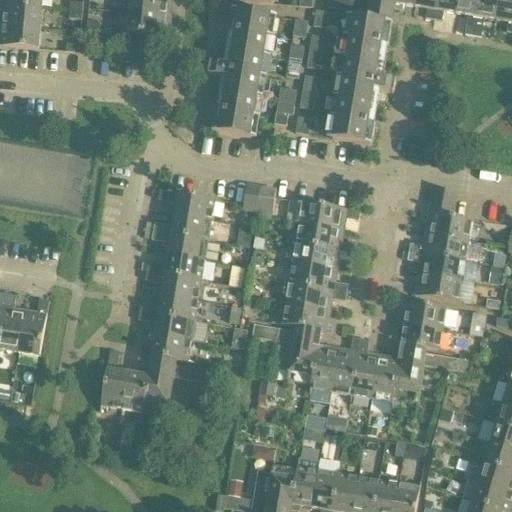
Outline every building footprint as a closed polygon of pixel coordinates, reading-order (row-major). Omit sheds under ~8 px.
[(0,0),(0,7),(41,11),(42,0),(0,0)] [(173,6),(173,0),(129,0),(128,15),(165,18),(166,6),(173,6)] [(333,11),(335,0),(327,0),(325,10),(333,11)] [(341,13),(343,0),(335,0),(333,11),(341,13)] [(349,14),(351,1),(343,0),(341,13),(349,14)] [(369,0),(366,22),(391,27),(393,12),(395,0),(369,0)] [(414,10),(415,0),(395,0),(393,12),(401,14),(402,8),(414,10)] [(433,22),(436,0),(415,0),(414,10),(426,12),(424,21),(433,22)] [(455,15),(457,0),(436,0),(433,22),(442,24),(443,13),(455,15)] [(474,29),(478,0),(457,0),(455,15),(467,17),(466,27),(474,29)] [(496,22),(498,0),(478,0),(474,29),(482,30),(484,20),(496,22)] [(511,35),(511,0),(498,0),(496,22),(507,24),(506,34),(511,35)] [(311,11),(312,3),(299,1),(298,10),(311,11)] [(359,3),(351,1),(349,14),(357,15),(359,3)] [(70,5),(69,13),(82,14),(82,6),(70,5)] [(40,31),(41,11),(0,7),(0,15),(5,16),(4,28),(40,31)] [(231,12),(228,33),(267,40),(270,19),(231,12)] [(81,22),(82,14),(69,13),(69,21),(81,22)] [(316,14),(314,22),(327,24),(328,16),(316,14)] [(164,30),(165,18),(128,15),(127,36),(170,40),(171,30),(164,30)] [(352,20),(349,40),(387,47),(391,27),(366,22),(352,20)] [(325,31),(327,24),(314,22),(313,29),(325,31)] [(295,23),(294,31),(306,33),(307,25),(295,23)] [(86,32),(86,33),(99,34),(100,25),(87,25),(86,32)] [(474,29),(466,27),(464,37),(472,38),(474,29)] [(0,49),(38,52),(40,31),(4,28),(3,40),(0,39),(0,49)] [(482,30),(474,29),(472,38),(480,39),(482,30)] [(305,40),(306,33),(294,31),(292,38),(305,40)] [(263,60),(267,40),(228,33),(228,34),(234,35),(231,54),(263,60)] [(311,39),(310,47),(322,49),(324,41),(311,39)] [(387,48),(387,47),(349,40),(346,60),(378,66),(381,47),(387,48)] [(78,56),(79,47),(66,46),(66,55),(78,56)] [(321,57),(322,49),(310,47),(309,55),(321,57)] [(290,48),(289,56),(302,58),(303,50),(290,48)] [(260,80),(263,60),(231,54),(229,69),(210,66),(209,72),(260,80)] [(320,65),(321,57),(309,55),(307,63),(320,65)] [(300,66),(302,58),(289,56),(288,63),(300,66)] [(376,81),(378,66),(346,60),(342,81),(394,89),(395,84),(376,81)] [(299,74),(300,66),(288,63),(287,71),(299,74)] [(318,73),(320,65),(307,63),(306,71),(318,73)] [(298,81),(299,74),(287,71),(285,79),(298,81)] [(256,100),(260,80),(209,72),(208,77),(226,80),(224,95),(256,100)] [(304,80),(303,88),(316,90),(317,82),(304,80)] [(393,95),(394,89),(342,81),(339,101),(371,106),(374,92),(393,95)] [(314,98),(316,90),(303,88),(302,95),(314,98)] [(287,92),(279,91),(278,103),(285,104),(287,92)] [(295,94),(287,92),(285,104),(293,105),(295,94)] [(253,120),(256,100),(224,95),(221,114),(215,113),(215,114),(253,120)] [(313,105),(314,98),(302,95),(300,103),(313,105)] [(368,125),(371,106),(339,101),(336,121),(374,128),(374,127),(368,125)] [(285,104),(278,103),(276,115),(283,116),(285,104)] [(312,113),(313,105),(300,103),(299,111),(312,113)] [(293,105),(285,104),(283,116),(291,118),(293,105)] [(249,141),(253,120),(215,114),(211,135),(249,141)] [(287,117),(276,115),(274,127),(285,129),(287,117)] [(297,120),(296,128),(309,130),(310,123),(297,120)] [(370,149),(374,128),(336,121),(332,142),(370,149)] [(307,138),(309,130),(296,128),(295,136),(307,138)] [(258,189),(246,187),(242,212),(255,214),(258,189)] [(272,217),(274,200),(275,192),(263,190),(259,214),(272,217)] [(456,195),(431,191),(429,203),(454,208),(456,195)] [(176,205),(174,217),(210,223),(214,202),(160,192),(158,202),(176,205)] [(286,224),(299,226),(337,232),(339,220),(357,224),(359,214),(289,203),(286,224)] [(454,208),(429,203),(425,225),(432,226),(430,236),(468,243),(468,241),(471,223),(452,219),(454,208)] [(207,243),(210,223),(174,217),(172,229),(154,226),(153,234),(207,243)] [(335,244),(337,232),(299,226),(296,246),(352,256),(354,247),(335,244)] [(204,264),(207,243),(153,234),(151,243),(170,246),(168,258),(204,264)] [(465,264),(468,243),(430,236),(428,249),(409,246),(408,254),(465,264)] [(351,264),(352,256),(296,246),(292,265),(331,272),(333,260),(351,264)] [(461,284),(465,264),(408,254),(406,263),(425,266),(423,278),(461,284)] [(200,284),(204,264),(168,258),(165,270),(147,266),(146,275),(200,284)] [(328,284),(331,272),(292,265),(289,286),(346,295),(347,287),(328,284)] [(491,283),(502,286),(506,270),(495,267),(491,283)] [(197,303),(200,284),(146,275),(144,283),(163,286),(161,297),(197,303)] [(458,303),(461,284),(423,278),(421,290),(414,289),(413,298),(458,305),(458,303)] [(344,304),(346,295),(289,286),(286,306),(324,312),(326,301),(344,304)] [(0,352),(18,356),(24,319),(12,317),(15,299),(7,297),(0,340),(0,352)] [(194,323),(197,303),(161,297),(159,309),(141,306),(140,312),(139,314),(194,323)] [(487,301),(485,310),(497,312),(499,303),(487,301)] [(36,321),(24,319),(18,356),(39,359),(49,305),(39,303),(36,321)] [(406,315),(404,326),(442,332),(446,311),(401,303),(399,314),(406,315)] [(321,325),(324,312),(286,306),(282,328),(295,330),(320,334),(326,335),(327,326),(321,325)] [(190,344),(194,323),(139,314),(138,323),(156,326),(154,338),(190,344)] [(481,338),(485,318),(473,316),(469,336),(481,338)] [(510,321),(496,319),(495,328),(508,330),(510,321)] [(438,353),(442,332),(404,326),(402,338),(395,337),(394,346),(400,347),(425,351),(438,353)] [(259,342),(261,329),(253,328),(251,341),(259,342)] [(268,343),(270,330),(261,329),(259,342),(268,343)] [(274,345),(277,332),(270,330),(268,343),(274,345)] [(286,384),(311,388),(318,348),(320,334),(295,330),(292,348),(282,346),(278,373),(287,375),(286,384)] [(187,364),(190,344),(154,338),(152,350),(142,348),(141,356),(150,358),(176,362),(187,364)] [(351,398),(360,342),(352,341),(349,359),(337,357),(331,395),(351,398)] [(371,402),(377,364),(365,362),(368,344),(360,342),(351,398),(371,402)] [(391,402),(416,406),(425,351),(400,347),(398,361),(391,402)] [(331,395),(337,357),(325,355),(326,349),(318,348),(311,388),(311,392),(331,395)] [(122,412),(128,375),(116,373),(119,355),(110,354),(100,409),(122,412)] [(143,413),(167,417),(176,362),(150,358),(148,373),(141,416),(142,416),(143,413)] [(441,372),(443,359),(434,358),(432,371),(441,372)] [(448,373),(450,361),(443,359),(441,372),(448,373)] [(391,402),(398,361),(389,360),(388,365),(377,364),(371,402),(391,405),(391,402)] [(456,375),(458,362),(450,361),(448,373),(456,375)] [(466,363),(458,362),(456,375),(464,376),(466,363)] [(190,383),(192,370),(184,369),(182,382),(190,383)] [(198,384),(200,371),(192,370),(190,383),(198,384)] [(141,416),(148,373),(140,371),(140,377),(128,375),(122,412),(141,416)] [(206,385),(208,372),(200,371),(198,384),(206,385)] [(216,374),(208,372),(206,385),(214,386),(216,374)] [(263,384),(262,392),(273,393),(273,396),(286,398),(288,387),(263,384)] [(511,386),(508,386),(502,406),(511,408),(511,386)] [(511,408),(502,406),(496,426),(511,430),(511,408)] [(475,432),(478,417),(444,409),(440,423),(475,432)] [(304,457),(321,460),(328,419),(311,416),(304,457)] [(511,430),(496,426),(490,445),(511,451),(511,430)] [(511,451),(490,445),(484,465),(511,473),(511,451)] [(271,454),(262,453),(261,459),(264,463),(269,464),(271,454)] [(299,460),(296,474),(290,511),(298,511),(299,509),(312,511),(318,474),(320,464),(299,460)] [(511,473),(484,465),(478,484),(511,495),(511,473)] [(270,479),(257,477),(251,511),(290,511),(296,474),(272,470),(270,479)] [(332,511),(338,477),(318,474),(312,511),(316,511),(332,511)] [(353,511),(358,481),(338,477),(332,511),(353,511)] [(373,511),(378,484),(358,481),(353,511),(373,511)] [(394,511),(398,487),(378,484),(373,511),(394,511)] [(511,511),(511,507),(509,507),(511,497),(511,495),(478,484),(472,503),(501,511),(511,511)] [(415,511),(419,491),(398,487),(394,511),(415,511)] [(223,511),(225,500),(214,498),(212,510),(223,511)] [(223,511),(231,511),(233,501),(225,500),(223,511)] [(239,511),(241,502),(233,501),(231,511),(239,511)] [(247,511),(249,504),(241,502),(239,511),(247,511)] [(501,511),(472,503),(469,511),(501,511)]
